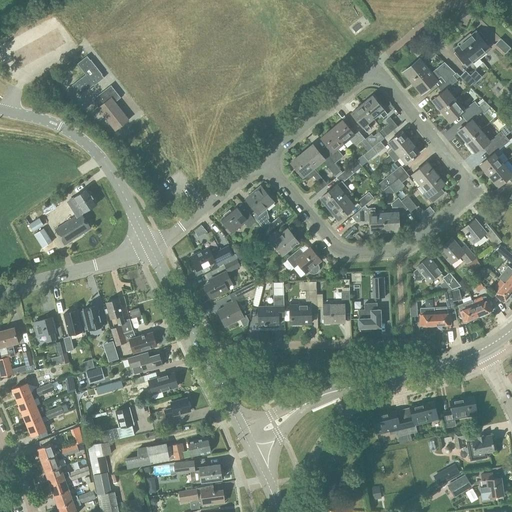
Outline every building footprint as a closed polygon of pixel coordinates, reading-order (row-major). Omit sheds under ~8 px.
[(470,33),(463,38),(480,59),(486,53),(484,51),(489,47),(487,46),(490,44),(480,32),(477,33),(476,32),(472,35),(470,33)] [(473,64),(480,59),(463,38),(457,43),(459,46),(454,49),(456,51),(453,53),(463,65),(466,63),(467,65),(471,61),(473,64)] [(510,48),(500,38),(496,43),(506,53),(510,48)] [(77,63),(86,74),(72,85),(80,96),(94,85),(104,78),(101,74),(102,74),(91,59),(90,60),(87,56),(77,63)] [(453,75),(456,73),(444,62),(430,73),(419,60),(404,72),(421,93),(433,82),(441,76),(446,81),(453,75)] [(469,86),(475,80),(465,70),(459,76),(469,86)] [(489,85),(495,82),(489,72),(483,75),(489,85)] [(450,86),(457,80),(454,77),(453,75),(446,81),(450,86)] [(509,99),(511,95),(511,75),(499,90),(509,99)] [(111,85),(92,100),(98,107),(97,108),(115,130),(129,120),(115,102),(121,98),(111,85)] [(432,100),(442,112),(456,100),(446,89),(432,100)] [(362,104),(373,118),(379,113),(383,118),(387,114),(384,109),(383,109),(372,96),(362,104)] [(450,122),(464,110),(456,100),(442,112),(450,122)] [(466,108),(470,113),(478,106),(474,101),(466,108)] [(490,107),(485,101),(478,106),(470,113),(474,118),(482,111),(484,113),(490,107)] [(367,123),(373,118),(362,104),(351,113),(362,127),(366,131),(370,128),(367,123)] [(387,135),(397,126),(390,117),(385,121),(388,125),(382,129),(387,135)] [(457,131),(467,142),(481,131),(471,119),(457,131)] [(342,120),(332,129),(343,143),(349,138),(356,145),(364,138),(354,126),(350,129),(342,120)] [(332,129),(321,138),(326,143),(324,144),(327,148),(324,151),(335,163),(343,156),(338,150),(343,145),(342,144),(343,143),(332,129)] [(383,161),(385,163),(391,158),(397,153),(410,142),(401,131),(388,142),(393,148),(387,153),(390,156),(383,161)] [(475,153),(489,141),(481,131),(467,142),(475,153)] [(372,148),(387,136),(384,132),(380,135),(378,132),(373,136),(370,133),(365,138),(372,148)] [(500,132),(491,139),(494,144),(504,137),(500,132)] [(494,144),(492,146),(496,151),(509,141),(505,136),(504,137),(494,144)] [(419,153),(410,142),(397,153),(391,158),(385,163),(386,165),(392,159),(395,162),(400,157),(406,164),(419,153)] [(312,144),(302,154),(313,168),(322,161),(334,175),(334,176),(335,176),(341,171),(335,163),(324,151),(320,154),(312,144)] [(367,164),(375,157),(370,150),(361,157),(367,164)] [(494,153),(480,164),(489,176),(503,164),(494,153)] [(302,154),(291,163),(302,177),(303,177),(307,181),(313,176),(319,182),(323,179),(313,168),(302,154)] [(421,186),(436,174),(427,162),(409,177),(412,181),(415,179),(421,186)] [(511,183),(511,173),(511,174),(503,164),(489,176),(498,186),(508,178),(511,183)] [(341,171),(335,176),(336,178),(341,184),(356,171),(351,165),(342,172),(341,171)] [(396,180),(406,172),(400,165),(377,184),(383,191),(389,186),(396,180)] [(436,174),(421,186),(426,191),(423,194),(426,198),(428,196),(433,203),(445,193),(440,187),(444,184),(436,174)] [(319,182),(312,188),(316,193),(327,184),(324,181),(323,179),(319,182)] [(402,187),(396,180),(389,186),(395,193),(402,187)] [(329,209),(345,196),(336,184),(320,197),(329,209)] [(261,187),(246,199),(263,219),(258,222),(270,237),(277,232),(277,231),(267,219),(269,218),(266,207),(272,201),(261,187)] [(74,198),(68,202),(76,215),(81,212),(82,211),(83,212),(96,204),(96,203),(97,201),(95,198),(92,197),(91,196),(92,194),(90,190),(87,190),(87,189),(74,198)] [(361,208),(365,205),(374,198),(369,192),(356,202),(361,208)] [(417,207),(407,195),(401,201),(402,202),(407,209),(410,212),(417,207)] [(345,196),(329,209),(339,220),(354,207),(345,196)] [(399,230),(398,216),(407,209),(402,202),(401,201),(398,197),(391,203),(392,213),(384,213),(385,231),(399,230)] [(42,209),(46,215),(56,208),(53,203),(42,209)] [(385,231),(384,213),(375,213),(375,207),(367,208),(365,205),(361,208),(351,216),(356,222),(362,217),(368,216),(368,226),(370,226),(370,232),(385,231)] [(232,233),(244,223),(248,227),(255,220),(248,211),(243,215),(237,207),(231,212),(229,210),(223,215),(225,217),(221,220),(232,233)] [(76,215),(54,229),(65,245),(91,228),(81,212),(76,215)] [(33,232),(44,225),(39,218),(28,224),(33,232)] [(472,244),(486,232),(475,218),(461,230),(472,244)] [(201,223),(193,227),(197,236),(205,233),(201,223)] [(280,236),(277,232),(270,237),(267,239),(274,247),(277,245),(284,253),(298,242),(288,230),(280,236)] [(486,236),(495,246),(498,243),(501,241),(492,231),(486,236)] [(452,237),(438,248),(450,263),(455,259),(456,261),(461,257),(467,264),(476,258),(465,244),(460,247),(452,237)] [(495,246),(493,247),(496,249),(496,250),(511,263),(511,254),(498,243),(495,246)] [(218,267),(235,257),(234,254),(233,255),(228,245),(211,254),(208,248),(190,257),(197,270),(214,262),(215,264),(217,264),(218,267)] [(287,260),(283,263),(289,271),(294,268),(298,264),(306,273),(308,271),(309,273),(311,274),(314,274),(316,273),(318,272),(319,270),(319,268),(318,265),(317,263),(321,260),(310,248),(304,253),(299,248),(286,259),(287,260)] [(414,271),(414,280),(421,280),(424,277),(428,282),(441,272),(429,256),(416,267),(417,269),(414,271)] [(235,257),(218,267),(225,264),(224,265),(228,273),(240,266),(237,258),(236,259),(235,257)] [(470,271),(481,265),(478,259),(467,265),(470,271)] [(500,280),(511,289),(511,269),(509,267),(507,270),(506,269),(499,279),(500,280)] [(213,281),(204,285),(211,299),(228,291),(226,287),(232,284),(226,272),(212,279),(213,281)] [(444,276),(442,278),(452,289),(461,286),(449,272),(448,273),(444,276)] [(475,282),(473,283),(477,292),(485,289),(476,273),(472,275),(475,282)] [(383,277),(372,278),(373,298),(384,297),(383,277)] [(505,300),(511,291),(511,289),(500,280),(493,287),(498,291),(496,293),(495,295),(503,302),(504,300),(505,300)] [(244,317),(236,301),(244,297),(240,289),(229,294),(232,301),(226,303),(227,305),(217,311),(225,327),(244,317)] [(317,307),(317,296),(316,289),(305,290),(306,305),(290,305),(290,324),(311,323),(310,307),(317,307)] [(459,289),(451,291),(453,301),(461,299),(459,289)] [(342,304),(324,305),(324,307),(324,323),(344,322),(344,311),(350,311),(349,291),(343,291),(341,291),(342,304)] [(451,291),(444,292),(446,302),(453,301),(451,291)] [(278,324),(278,309),(284,309),(284,295),(273,295),(273,306),(258,307),(258,325),(278,324)] [(472,300),(478,316),(490,311),(490,310),(492,310),(488,300),(487,301),(485,296),(482,298),(482,296),(472,300)] [(122,315),(120,308),(121,308),(118,299),(106,303),(110,319),(115,317),(118,325),(120,325),(120,326),(110,329),(113,336),(133,330),(129,319),(124,320),(122,315)] [(466,320),(478,316),(472,300),(462,304),(459,305),(461,311),(460,311),(463,321),(465,320),(466,320)] [(365,311),(358,311),(358,319),(359,328),(361,328),(361,331),(370,330),(370,328),(381,327),(380,309),(377,310),(377,303),(364,303),(365,311)] [(81,312),(85,329),(88,328),(88,329),(101,326),(96,306),(83,309),(84,311),(81,312)] [(422,325),(435,325),(434,308),(424,309),(424,314),(422,314),(421,315),(419,315),(420,325),(422,325)] [(445,308),(434,308),(435,325),(448,324),(451,324),(450,314),(448,314),(448,313),(445,313),(445,308)] [(85,329),(81,312),(77,312),(77,311),(64,314),(69,334),(82,331),(81,330),(85,329)] [(55,332),(51,318),(34,322),(38,336),(45,334),(47,342),(56,340),(54,332),(55,332)] [(14,328),(2,331),(9,357),(10,357),(16,355),(12,344),(18,343),(14,328)] [(136,338),(133,330),(113,336),(116,346),(129,342),(133,352),(156,345),(153,333),(137,337),(137,338),(136,338)] [(9,357),(2,331),(0,331),(0,351),(2,359),(9,357)] [(64,341),(56,343),(61,361),(69,359),(67,351),(74,350),(70,336),(63,338),(64,341)] [(103,344),(108,363),(120,359),(114,341),(103,344)] [(34,364),(30,351),(23,353),(27,366),(34,364)] [(159,354),(141,359),(139,354),(128,357),(130,367),(141,364),(144,371),(162,365),(159,354)] [(43,369),(45,378),(60,374),(56,356),(48,358),(50,367),(43,369)] [(14,374),(10,357),(9,357),(2,359),(0,359),(0,371),(1,377),(14,374)] [(86,372),(89,384),(105,379),(101,367),(91,370),(86,372)] [(177,386),(173,373),(148,381),(152,394),(152,393),(154,399),(163,397),(162,391),(177,386)] [(147,375),(131,380),(133,385),(148,381),(147,375)] [(17,401),(31,395),(27,383),(12,389),(17,401)] [(51,383),(43,386),(46,393),(54,390),(53,386),(51,383)] [(129,383),(123,385),(126,396),(132,394),(129,383)] [(43,386),(36,389),(37,392),(39,396),(46,393),(43,386)] [(22,412),(36,406),(31,395),(17,401),(22,412)] [(451,410),(443,411),(446,428),(456,426),(454,418),(477,414),(474,397),(450,401),(451,410)] [(170,402),(172,408),(164,410),(166,417),(174,415),(190,410),(187,398),(170,402)] [(433,401),(410,407),(412,417),(404,419),(408,433),(416,431),(414,424),(437,419),(433,401)] [(26,424),(41,418),(36,406),(22,412),(26,424)] [(61,406),(53,409),(56,416),(64,413),(63,409),(61,406)] [(130,408),(115,411),(119,428),(133,426),(135,425),(130,408)] [(53,409),(45,412),(47,416),(48,419),(56,416),(53,409)] [(408,433),(404,419),(398,420),(395,411),(372,417),(376,434),(396,429),(398,436),(408,433)] [(41,418),(26,424),(31,436),(46,430),(41,418)] [(135,435),(133,426),(119,428),(118,428),(120,438),(135,435)] [(118,428),(101,432),(104,442),(120,438),(118,428)] [(444,451),(452,451),(452,431),(443,431),(444,451)] [(454,433),(457,449),(463,448),(461,439),(468,438),(467,431),(454,433)] [(24,435),(16,438),(19,443),(26,441),(24,435)] [(471,440),(467,441),(468,446),(472,445),(474,453),(469,454),(470,460),(487,457),(486,451),(494,450),(494,449),(493,443),(491,435),(484,436),(484,435),(477,436),(471,438),(471,440)] [(38,450),(36,451),(38,456),(40,456),(41,460),(56,455),(61,453),(62,453),(63,457),(71,454),(68,446),(60,449),(57,441),(55,436),(44,440),(47,446),(37,449),(38,450)] [(188,442),(189,449),(187,449),(187,451),(184,451),(182,443),(170,445),(170,446),(174,460),(174,461),(191,456),(210,452),(207,437),(188,442)] [(26,460),(32,458),(29,450),(33,449),(31,442),(21,446),(26,460)] [(93,475),(105,473),(108,472),(105,456),(111,454),(109,442),(88,446),(93,475)] [(174,460),(170,446),(170,445),(167,446),(166,443),(147,446),(137,448),(139,456),(126,458),(128,469),(141,466),(174,460)] [(75,444),(68,446),(71,454),(77,452),(78,451),(77,447),(75,444)] [(56,455),(41,460),(45,472),(60,467),(58,460),(64,458),(63,457),(62,453),(61,453),(56,455)] [(194,460),(175,463),(176,474),(196,471),(194,460)] [(219,464),(199,467),(201,482),(221,479),(219,464)] [(455,464),(434,476),(438,485),(460,473),(455,464)] [(80,477),(77,469),(63,475),(60,467),(45,472),(50,484),(69,477),(70,480),(71,481),(80,477)] [(89,474),(88,470),(85,471),(84,467),(77,469),(80,477),(89,474)] [(493,472),(480,474),(481,480),(483,480),(484,487),(481,487),(482,497),(482,500),(490,499),(489,496),(503,494),(503,492),(504,492),(503,487),(502,487),(501,477),(494,478),(493,472)] [(105,473),(93,475),(97,494),(109,492),(105,473)] [(471,486),(465,475),(448,486),(454,496),(471,486)] [(69,491),(66,482),(70,480),(69,477),(50,484),(54,496),(69,491)] [(197,488),(178,491),(180,503),(191,501),(200,500),(201,505),(203,505),(204,504),(206,505),(209,505),(210,504),(224,502),(222,490),(213,491),(213,488),(201,489),(197,490),(197,488)] [(93,490),(85,493),(88,501),(96,499),(94,494),(93,491),(93,490)] [(69,491),(54,496),(58,507),(73,502),(78,500),(77,496),(71,498),(69,491)] [(98,495),(101,511),(119,511),(115,491),(98,495)] [(85,493),(77,496),(78,500),(80,504),(88,501),(85,493)] [(73,502),(58,507),(59,511),(76,511),(74,506),(80,504),(78,500),(73,502)]
